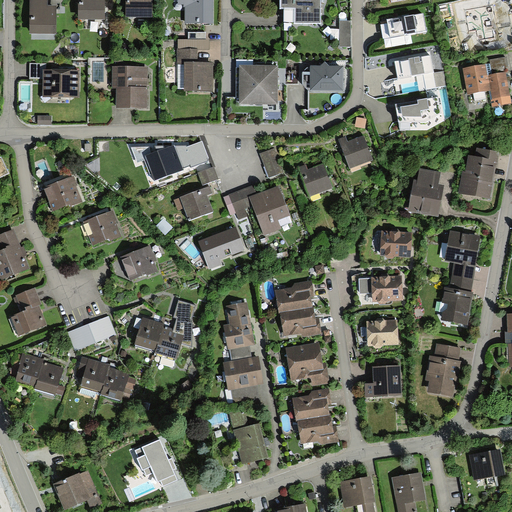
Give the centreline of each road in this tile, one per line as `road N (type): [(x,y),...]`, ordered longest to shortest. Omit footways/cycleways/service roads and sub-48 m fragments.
road 1 (residential): [(10,134),(307,130),(348,108),(358,93),(357,0)]
road 2 (residential): [(462,431),(511,181)]
road 3 (residential): [(359,452),(333,278)]
road 4 (residential): [(277,481),(257,326)]
road 5 (residential): [(10,0),(10,134)]
